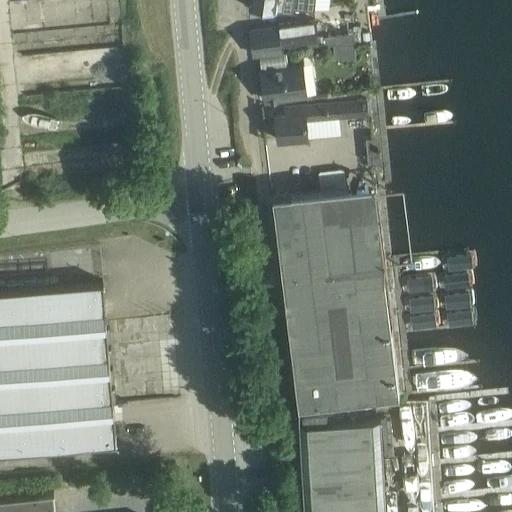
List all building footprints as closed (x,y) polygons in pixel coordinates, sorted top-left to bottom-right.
[(250,0),(250,7),(276,10),(276,11),(277,11),(277,10),(293,12),(294,7),(314,10),(315,0),(250,0)] [(316,19),(279,25),(282,47),(320,44),(316,19)] [(283,51),(282,47),(279,25),(250,29),(253,55),(283,51)] [(265,100),(285,97),(304,95),(300,65),(261,70),(265,100)] [(286,112),(276,113),(278,140),(309,137),(307,119),(368,113),(366,97),(285,105),(286,112)] [(319,182),(344,179),(342,170),(318,173),(319,182)] [(275,195),(273,195),(298,404),(300,404),(400,393),(376,183),(291,192),(291,194),(277,195),(275,196),(275,195)] [(0,452),(97,444),(117,442),(104,281),(0,289),(0,452)] [(301,422),(299,422),(304,511),(386,511),(381,417),(301,422)]
